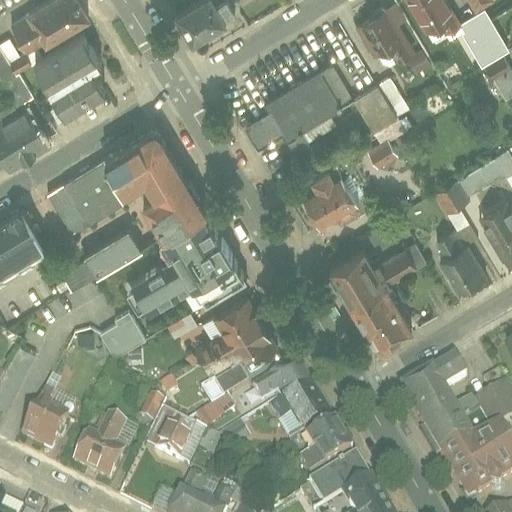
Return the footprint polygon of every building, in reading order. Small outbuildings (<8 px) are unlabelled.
[(89,22),(76,0),(46,0),(8,22),(24,51),(42,41),(45,47),(89,22)] [(209,0),(197,0),(177,12),(196,45),(226,27),(209,0)] [(449,17),(438,0),(409,0),(429,30),(449,17)] [(385,9),(359,25),(378,54),(403,38),(385,9)] [(103,62),(84,32),(34,64),(64,112),(106,86),(95,68),(103,62)] [(0,109),(0,160),(1,162),(45,136),(26,102),(34,97),(0,38),(0,80),(12,102),(0,109)] [(511,49),(486,61),(503,97),(511,92),(511,49)] [(335,64),(246,118),(260,141),(279,130),(295,156),(312,146),(308,140),(338,122),(331,111),(353,98),(371,129),(397,113),(376,79),(352,94),(335,64)] [(205,212),(154,125),(101,155),(104,161),(117,183),(138,172),(149,192),(138,198),(160,238),(205,212)] [(394,154),(386,142),(371,152),(379,164),(394,154)] [(104,161),(48,193),(72,235),(138,198),(149,192),(138,172),(117,183),(104,161)] [(337,167),(298,191),(316,221),(355,197),(337,167)] [(466,199),(456,182),(437,193),(447,210),(466,199)] [(478,220),(507,261),(511,257),(511,214),(504,202),(478,220)] [(0,272),(44,246),(22,210),(0,222),(0,272)] [(245,279),(205,212),(160,238),(172,258),(132,281),(149,310),(196,283),(207,302),(245,279)] [(98,274),(141,249),(130,228),(86,254),(98,274)] [(454,228),(427,245),(456,293),(483,276),(454,228)] [(364,248),(331,269),(377,341),(409,321),(364,248)] [(403,250),(382,262),(391,278),(412,266),(403,250)] [(276,348),(246,296),(212,316),(221,333),(192,350),(202,366),(231,349),(242,368),(276,348)] [(98,329),(114,356),(146,338),(130,311),(98,329)] [(326,415),(293,360),(253,384),(261,399),(276,390),(300,430),(326,415)] [(426,369),(394,389),(442,461),(472,442),(440,391),(461,378),(450,360),(428,373),(426,369)] [(240,367),(200,389),(210,407),(197,414),(205,428),(234,412),(224,395),(248,382),(240,367)] [(483,380),(489,391),(505,382),(499,371),(483,380)] [(25,435),(54,448),(66,422),(49,414),(56,398),(44,392),(25,435)] [(86,436),(73,463),(111,482),(125,454),(112,448),(125,423),(108,414),(95,440),(86,436)] [(347,452),(332,424),(300,441),(316,469),(347,452)] [(472,442),(442,461),(469,503),(493,487),(485,474),(511,456),(511,448),(497,426),(472,442)] [(167,427),(160,448),(181,455),(188,435),(167,427)] [(337,501),(369,483),(355,459),(309,486),(323,509),(337,501)] [(386,511),(369,483),(337,501),(343,511),(386,511)] [(182,490),(171,511),(226,511),(227,511),(182,490)]
